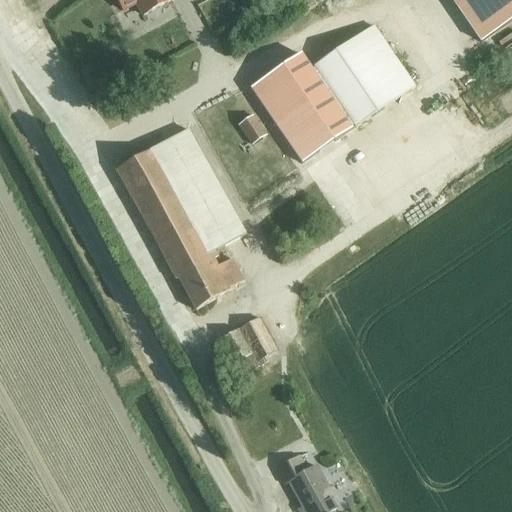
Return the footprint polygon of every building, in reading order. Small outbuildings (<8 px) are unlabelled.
[(115,0),(123,12),(137,5),(143,17),(172,2),(170,0),(115,0)] [(511,0),(449,0),(480,44),(511,22),(511,0)] [(373,29),(313,70),(354,130),(414,90),(373,29)] [(303,55),(251,91),(302,165),(354,130),(313,70),(303,55)] [(147,60),(138,66),(142,72),(151,67),(147,60)] [(254,118),(240,127),(252,146),(266,136),(254,118)] [(214,262),(217,261),(214,255),(245,239),(189,133),(115,172),(174,283),(177,281),(194,313),(230,295),(229,293),(243,285),(231,263),(218,270),(214,262)] [(285,172),(273,178),(280,192),(292,186),(285,172)] [(265,186),(252,190),(257,207),(270,203),(265,186)] [(220,342),(239,379),(266,365),(268,371),(280,364),(259,322),(220,342)] [(288,485),(303,511),(338,511),(316,469),(307,474),(299,459),(276,472),(284,487),(288,485)]
